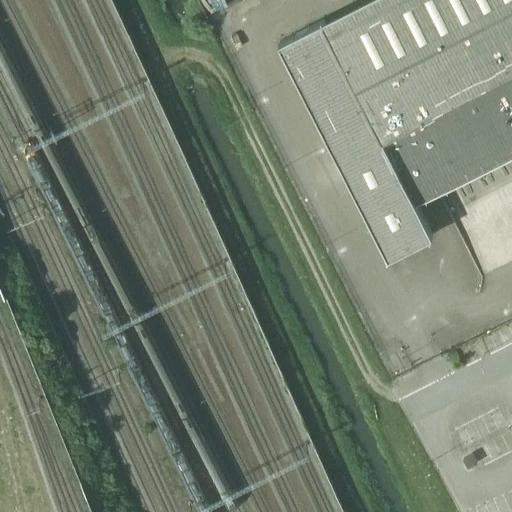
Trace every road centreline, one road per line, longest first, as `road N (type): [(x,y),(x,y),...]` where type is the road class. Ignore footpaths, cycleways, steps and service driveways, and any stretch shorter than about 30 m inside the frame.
road 1 (track): [(131,0),(361,511)]
road 2 (unclassified): [(403,403),(511,350)]
